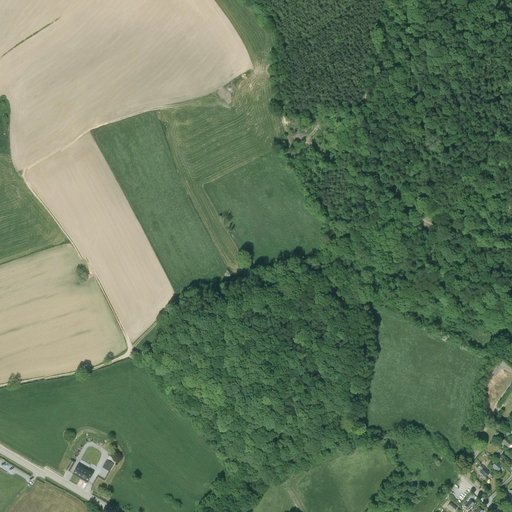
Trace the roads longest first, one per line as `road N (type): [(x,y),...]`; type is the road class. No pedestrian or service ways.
road 1 (track): [(125,353),(225,412),(299,435),(354,434)]
road 2 (track): [(511,249),(411,209),(379,154),(369,86)]
road 3 (track): [(511,185),(468,159),(443,126),(409,0)]
road 4 (track): [(0,385),(79,371),(125,353)]
road 5 (tertiary): [(0,447),(110,511)]
